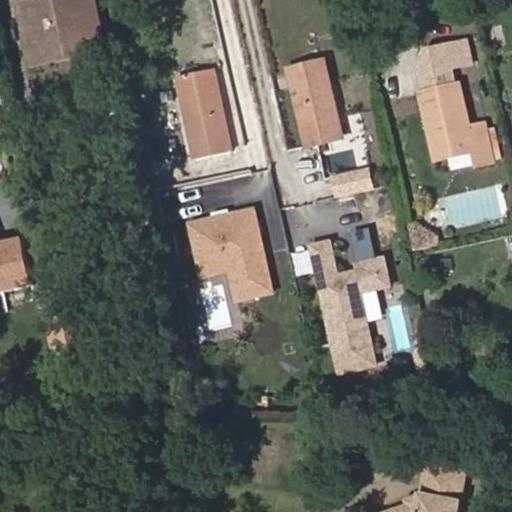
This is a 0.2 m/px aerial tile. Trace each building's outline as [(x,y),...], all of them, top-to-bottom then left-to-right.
[(103,36),(95,0),(62,0),(52,2),(51,0),(26,0),(20,1),(31,52),(103,36)] [(34,65),(106,49),(103,36),(31,52),(34,65)] [(471,128),(461,84),(456,86),(452,67),(472,62),(467,41),(429,49),(418,64),(425,92),(422,93),(431,131),(437,129),(444,158),(476,151),(479,165),(494,161),(494,160),(487,129),(486,124),(471,128)] [(343,139),(324,60),(289,68),(308,147),(343,139)] [(233,152),(215,69),(178,77),(196,160),(233,152)] [(504,158),(496,127),(487,129),(494,160),(504,158)] [(444,158),(437,129),(431,131),(437,160),(444,158)] [(153,198),(148,174),(126,180),(131,203),(153,198)] [(440,245),(438,237),(417,224),(409,226),(415,250),(440,245)] [(358,262),(360,268),(340,273),(332,239),(313,243),(341,372),(376,364),(367,323),(370,322),(363,291),(393,284),(387,256),(358,262)] [(233,283),(230,270),(258,264),(261,277),(279,274),(273,245),(195,261),(201,288),(207,287),(210,304),(236,299),(233,283)] [(261,277),(258,264),(230,270),(233,283),(261,277)] [(268,328),(305,318),(302,305),(265,315),(268,328)] [(263,354),(258,306),(246,307),(252,355),(263,354)] [(70,347),(63,315),(46,319),(53,350),(70,347)] [(438,375),(432,347),(418,350),(424,378),(438,375)] [(462,511),(470,470),(428,462),(422,494),(420,501),(408,505),(387,511),(462,511)] [(420,501),(422,494),(406,500),(408,505),(420,501)]
